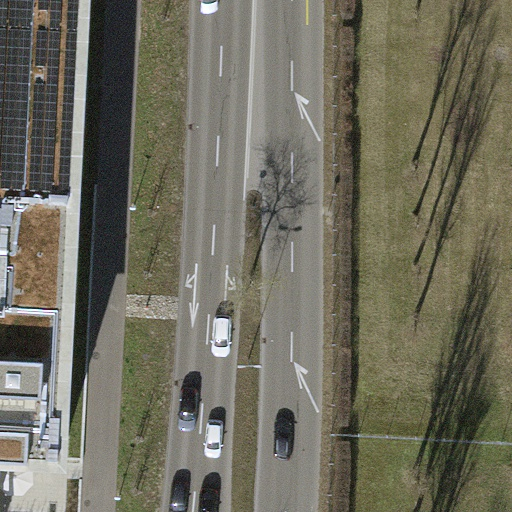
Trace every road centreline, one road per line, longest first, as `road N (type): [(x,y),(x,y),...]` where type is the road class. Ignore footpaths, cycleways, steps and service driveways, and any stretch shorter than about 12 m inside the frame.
road 1 (secondary): [(253,0),(212,511)]
road 2 (secondary): [(284,511),(253,0)]
